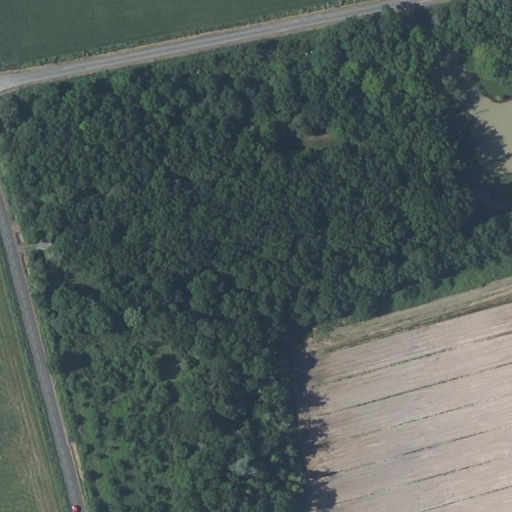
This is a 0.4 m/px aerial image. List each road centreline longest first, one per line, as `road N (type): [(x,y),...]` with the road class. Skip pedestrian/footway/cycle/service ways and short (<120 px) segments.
road 1 (unclassified): [(0,86),(432,0)]
road 2 (tertiary): [(85,511),(0,198)]
